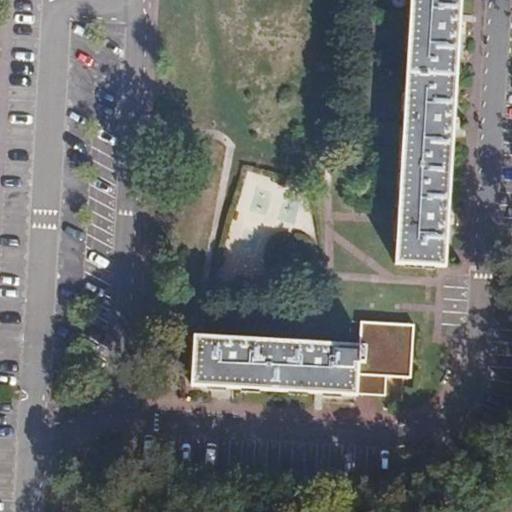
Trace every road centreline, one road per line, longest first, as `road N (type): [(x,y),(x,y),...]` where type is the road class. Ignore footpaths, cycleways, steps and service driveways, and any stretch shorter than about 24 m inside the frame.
road 1 (residential): [(134,8),(55,4),(30,462)]
road 2 (residential): [(501,0),(477,378),(449,416)]
road 3 (residential): [(112,418),(134,8)]
road 4 (residential): [(112,418),(395,436),(449,416)]
